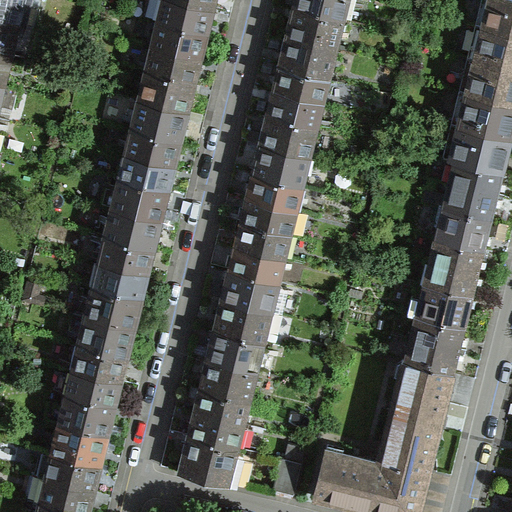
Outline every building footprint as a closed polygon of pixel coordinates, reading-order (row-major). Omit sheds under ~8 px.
[(0,0),(0,16),(13,19),(17,2),(22,3),(23,0),(0,0)] [(211,7),(183,0),(160,0),(156,19),(205,31),(207,24),(211,7)] [(347,0),(295,0),(295,5),(344,17),(347,0)] [(511,0),(489,0),(483,25),(511,31),(511,0)] [(340,30),(344,17),(295,5),(292,16),(289,16),(286,29),(285,34),(330,45),(334,29),(340,30)] [(8,37),(13,20),(13,19),(0,16),(0,49),(11,52),(14,38),(8,37)] [(205,31),(156,19),(150,43),(199,55),(201,48),(205,31)] [(511,31),(483,25),(475,58),(511,66),(511,31)] [(282,58),(280,64),(329,76),(332,63),(326,61),(330,45),(285,34),(280,52),(283,52),(282,58)] [(199,55),(150,43),(144,67),(194,79),(195,73),(199,55)] [(11,52),(0,49),(0,71),(2,65),(7,67),(11,52)] [(511,66),(475,58),(467,91),(511,101),(511,66)] [(329,76),(280,64),(276,81),(274,88),(323,100),(329,76)] [(194,79),(144,67),(137,97),(189,110),(191,102),(193,91),(191,91),(194,79)] [(268,112),(317,124),(323,100),(274,88),(270,105),(268,112)] [(511,101),(467,91),(459,124),(511,136),(511,101)] [(137,97),(129,127),(130,127),(136,128),(179,139),(181,131),(182,127),(184,128),(189,110),(137,97)] [(260,135),(258,141),(304,152),(310,154),(317,124),(268,112),(265,123),(263,123),(260,135)] [(511,151),(511,146),(511,136),(459,124),(450,157),(459,159),(501,169),(503,163),(506,150),(511,151)] [(179,139),(136,128),(130,152),(173,163),(175,155),(179,139)] [(300,168),(304,152),(258,141),(254,159),(256,160),(255,166),(254,171),(303,183),(306,170),(300,168)] [(173,163),(130,152),(124,151),(118,175),(167,187),(168,180),(173,163)] [(459,159),(454,182),(497,193),(498,188),(500,180),(499,180),(501,169),(459,159)] [(303,183),(254,171),(249,190),(248,195),(297,207),(303,183)] [(118,175),(114,188),(121,190),(117,206),(162,217),(164,210),(167,199),(164,198),(167,187),(118,175)] [(448,181),(442,204),(490,216),(491,210),(492,205),(494,206),(497,193),(454,182),(448,181)] [(243,214),(242,219),(291,231),(297,207),(248,195),(243,214)] [(434,235),(482,246),(483,241),(490,216),(442,204),(439,203),(436,217),(438,222),(434,235)] [(162,217),(117,206),(112,222),(106,221),(103,234),(152,246),(154,239),(155,235),(157,236),(162,217)] [(236,243),(285,255),(291,231),(242,219),(237,237),(236,243)] [(152,246),(103,234),(97,258),(103,260),(146,271),(148,264),(152,246)] [(482,246),(434,235),(429,258),(478,270),(479,265),(481,257),(479,257),(482,246)] [(230,267),(279,279),(285,255),(236,243),(231,261),(230,267)] [(429,258),(423,281),(471,293),(472,288),(473,283),(474,283),(478,270),(429,258)] [(146,271),(103,260),(97,284),(140,295),(142,288),(146,271)] [(220,296),(272,309),(279,279),(230,267),(227,279),(224,278),(221,291),(220,296)] [(37,293),(40,283),(28,280),(24,297),(43,302),(45,295),(37,293)] [(464,318),(471,293),(423,281),(419,296),(412,294),(408,310),(415,312),(463,324),(464,318)] [(97,284),(91,282),(88,296),(94,298),(90,314),(136,325),(137,318),(140,307),(138,306),(140,295),(97,284)] [(217,321),(215,326),(264,339),(272,309),(220,296),(215,314),(218,315),(217,321)] [(136,325),(90,314),(84,312),(76,342),(126,354),(127,347),(128,343),(131,344),(136,325)] [(460,334),(463,324),(415,312),(409,335),(459,347),(460,342),(462,334),(460,334)] [(257,368),(264,339),(215,326),(212,338),(210,337),(207,349),(205,355),(257,368)] [(409,335),(404,359),(452,370),(453,366),(454,360),(455,360),(459,347),(409,335)] [(76,342),(70,366),(120,378),(121,371),(126,354),(76,342)] [(201,386),(250,398),(257,368),(205,355),(201,373),(204,374),(202,379),(201,386)] [(437,429),(452,370),(404,359),(380,454),(428,466),(437,429)] [(115,396),(120,378),(70,366),(64,390),(114,402),(115,396)] [(196,403),(195,409),(244,422),(250,398),(201,386),(196,403)] [(61,404),(67,406),(63,422),(109,433),(111,426),(114,414),(111,414),(114,402),(64,390),(61,404)] [(191,427),(189,433),(238,445),(244,422),(195,409),(191,427)] [(109,433),(63,422),(59,438),(53,436),(50,450),(99,462),(101,455),(102,451),(104,451),(109,433)] [(179,462),(177,469),(229,482),(238,445),(189,433),(186,444),(184,443),(179,462)] [(388,511),(416,511),(428,466),(380,454),(379,460),(325,447),(314,494),(328,497),(388,511)] [(43,448),(37,472),(44,474),(93,486),(94,480),(99,462),(50,450),(43,448)] [(275,488),(294,492),(301,461),(283,456),(275,488)] [(88,505),(93,486),(44,474),(38,498),(87,510),(88,505)] [(35,509),(35,511),(86,511),(87,510),(38,498),(36,505),(32,504),(31,508),(35,509)]
